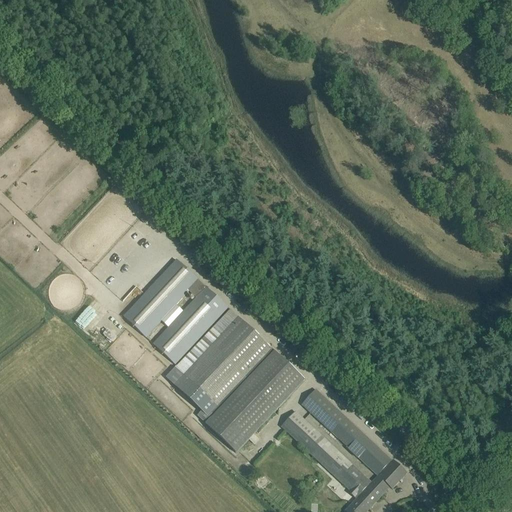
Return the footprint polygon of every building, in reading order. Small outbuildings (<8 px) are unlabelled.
[(146,338),(161,321),(169,328),(153,345),(175,365),(221,315),(228,308),(177,261),(124,318),(146,338)] [(95,327),(99,330),(110,316),(99,307),(81,329),(88,335),(95,327)] [(305,380),(230,311),(167,380),(210,419),(205,424),(237,454),(305,380)] [(75,323),(81,327),(87,319),(81,315),(75,323)] [(309,398),(302,405),(375,473),(379,477),(392,462),(316,391),(309,398)] [(295,413),(282,426),(311,452),(339,479),(348,488),(350,490),(359,498),(371,484),(363,477),(323,439),(295,413)] [(348,511),(366,511),(390,487),(392,489),(406,474),(393,461),(392,462),(379,477),(371,484),(359,498),(347,510),(348,511)]
